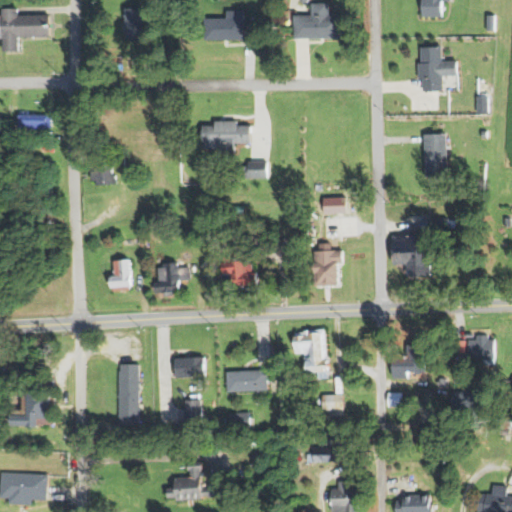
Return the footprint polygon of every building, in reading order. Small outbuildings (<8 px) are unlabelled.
[(450,0),(450,1),(443,1),(443,17),(422,17),(422,0),(450,0)] [(329,3),(329,15),(342,15),(343,39),(294,39),(294,16),(312,15),(312,3),(329,3)] [(19,15),(49,14),(50,36),(18,37),(19,51),(5,51),(4,38),(0,38),(0,16),(2,16),(2,8),(19,8),(19,15)] [(144,40),(143,8),(125,9),(126,41),(144,40)] [(244,10),(245,39),(200,40),(199,19),(227,19),(227,11),(244,10)] [(443,61),(458,61),(458,76),(443,76),(444,91),(423,91),(423,79),(419,79),(418,63),(421,63),(421,47),(443,46),(443,61)] [(477,96),(489,96),(489,113),(477,113),(477,96)] [(52,116),(52,128),(47,128),(47,130),(19,130),(19,116),(52,116)] [(251,125),(252,144),(235,144),(235,152),(219,152),(219,148),(204,148),(203,127),(216,126),(216,121),(238,121),(238,125),(251,125)] [(425,134),(447,134),(448,174),(426,175),(425,134)] [(118,156),(126,156),(126,167),(118,167),(118,156)] [(268,160),(268,178),(241,178),(241,167),(249,167),(249,160),(268,160)] [(112,165),(95,166),(95,171),(91,171),(92,180),(97,180),(97,187),(118,185),(117,176),(113,176),(112,165)] [(344,203),(344,216),(319,216),(319,203),(344,203)] [(421,219),(422,229),(438,229),(438,218),(421,219)] [(448,219),(449,228),(456,228),(456,219),(448,219)] [(318,229),(318,244),(304,244),(304,229),(318,229)] [(393,232),(432,232),(432,275),(408,274),(409,264),(392,264),(393,232)] [(139,236),(146,236),(147,244),(141,245),(139,236)] [(343,248),(344,262),(339,262),(339,281),(337,281),(337,285),(315,285),(314,248),(343,248)] [(131,257),(114,258),(115,273),(110,274),(111,287),(114,286),(114,289),(131,288),(130,284),(133,284),(131,257)] [(243,259),(243,263),(253,262),(253,270),(258,269),(259,284),(233,286),(232,272),(224,272),(223,261),(243,259)] [(190,265),(179,266),(178,260),(163,261),(164,265),(159,266),(161,279),(155,280),(156,292),(164,291),(165,294),(174,293),(174,290),(181,289),(180,278),(191,277),(190,265)] [(325,327),(295,329),(297,351),(307,351),(308,370),(328,369),(325,327)] [(489,339),(495,338),(496,363),(484,363),(484,357),(470,357),(469,338),(477,338),(477,334),(489,334),(489,339)] [(466,339),(467,352),(456,352),(456,339),(466,339)] [(395,354),(394,376),(408,377),(408,370),(426,371),(427,343),(407,343),(407,355),(395,354)] [(176,357),(177,376),(206,375),(205,356),(176,357)] [(121,363),(121,424),(141,424),(141,363),(121,363)] [(227,371),(228,391),(268,389),(267,369),(227,371)] [(479,389),(479,408),(448,408),(448,390),(479,389)] [(56,391),(56,424),(8,423),(8,408),(22,408),(22,390),(56,391)] [(389,391),(389,406),(403,406),(403,391),(389,391)] [(344,392),(344,415),(324,416),(323,393),(344,392)] [(186,423),(184,399),(201,398),(202,422),(186,423)] [(251,411),(251,429),(230,430),(230,412),(251,411)] [(330,425),(330,446),(313,446),(313,463),(346,462),(345,446),(353,446),(353,425),(330,425)] [(511,427),(500,426),(499,434),(511,435),(511,427)] [(202,464),(204,487),(210,487),(210,483),(224,483),(225,497),(177,500),(177,496),(169,497),(168,487),(176,487),(175,476),(190,475),(189,465),(202,464)] [(1,470),(0,484),(0,498),(8,498),(8,502),(31,503),(31,498),(47,499),(49,473),(1,470)] [(350,480),(351,486),(359,486),(361,511),(332,511),(331,488),(339,488),(339,480),(350,480)] [(494,483),(493,492),(479,490),(476,511),(484,511),(511,511),(511,494),(507,494),(508,484),(494,483)] [(405,494),(431,494),(432,503),(436,503),(436,511),(398,511),(398,501),(405,501),(405,494)]
